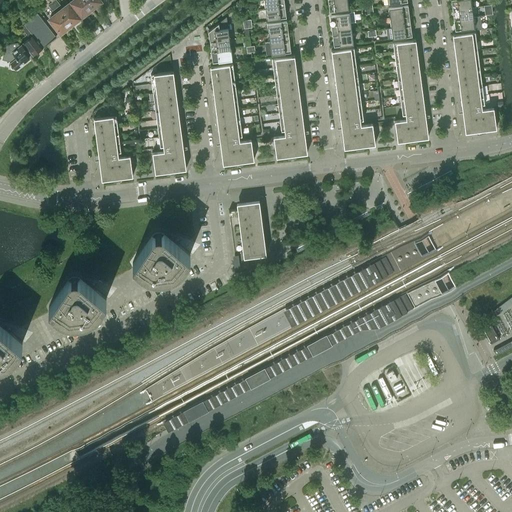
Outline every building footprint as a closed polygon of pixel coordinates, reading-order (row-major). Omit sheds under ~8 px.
[(82,16),(83,15),(85,15),(88,13),(88,11),(92,8),(85,0),(71,0),(70,1),(82,16)] [(101,0),(85,0),(92,8),(95,5),(97,6),(100,3),(100,1),(101,0)] [(264,0),(265,9),(285,7),(284,0),(264,0)] [(327,0),(329,11),(349,8),(347,0),(327,0)] [(470,0),(450,0),(452,8),(471,6),(470,0)] [(69,3),(59,10),(70,25),(74,22),(76,23),(79,20),(79,18),(80,17),(69,3)] [(388,7),(390,18),(407,16),(407,15),(409,15),(408,4),(388,7)] [(471,6),(452,8),(453,19),(455,18),(455,19),(473,16),(471,6)] [(285,7),(265,9),(267,19),(286,17),(285,7)] [(49,18),(60,33),(62,32),(63,32),(67,30),(67,28),(70,25),(59,10),(49,18)] [(56,36),(37,12),(26,20),(45,45),(56,36)] [(349,12),(331,14),(330,14),(331,24),(350,22),(349,12)] [(407,16),(390,18),(391,28),(410,25),(409,15),(407,15),(407,16)] [(229,38),(228,28),(226,16),(218,22),(208,30),(209,37),(210,41),(211,41),(229,38)] [(455,19),(455,18),(453,19),(455,30),(474,27),(473,16),(455,19)] [(45,45),(26,20),(20,25),(29,36),(22,42),(33,55),(34,54),(35,55),(39,52),(39,50),(45,45)] [(267,22),(269,34),(286,31),(288,31),(287,20),(267,22)] [(350,22),(331,24),(332,34),(334,34),(352,32),(350,22)] [(410,25),(391,28),(392,38),(412,35),(410,25)] [(286,31),(269,34),(270,43),(289,41),(288,31),(286,31)] [(476,41),(475,31),(452,34),(454,44),(476,41)] [(334,34),(332,34),(334,46),(353,43),(352,32),(334,34)] [(229,38),(211,41),(210,41),(211,51),(231,49),(229,38)] [(393,42),(394,51),(417,48),(415,39),(393,42)] [(291,51),(290,46),(289,41),(270,43),(265,44),(266,54),(291,51)] [(477,49),(476,41),(454,44),(455,52),(477,49)] [(6,44),(3,59),(12,61),(10,62),(11,63),(10,65),(12,68),(15,68),(17,67),(18,68),(21,66),(21,64),(23,62),(25,62),(28,60),(28,58),(29,57),(28,56),(26,53),(28,52),(21,43),(19,45),(17,42),(6,44)] [(331,50),(332,60),(355,57),(354,47),(331,50)] [(417,48),(394,51),(395,60),(418,57),(417,48)] [(231,49),(211,51),(212,61),(232,59),(231,49)] [(478,58),(477,49),(455,52),(456,61),(478,58)] [(272,58),(273,68),(295,64),(294,55),(272,58)] [(355,57),(332,60),(334,69),(356,66),(355,57)] [(418,57),(395,60),(396,69),(419,66),(418,57)] [(480,68),(478,58),(456,61),(457,70),(480,68)] [(210,66),(211,76),(234,73),(232,63),(210,66)] [(295,64),(273,68),(274,76),(297,73),(295,64)] [(356,66),(334,69),(335,77),(336,77),(357,74),(356,66)] [(419,66),(396,69),(398,78),(420,75),(419,66)] [(481,76),(480,68),(457,70),(458,79),(481,76)] [(151,74),(152,84),(174,81),(173,71),(151,74)] [(234,73),(211,76),(212,84),(235,82),(234,73)] [(297,73),(274,76),(275,85),(298,82),(297,73)] [(357,74),(336,77),(335,77),(336,86),(358,83),(357,74)] [(420,75),(398,78),(399,87),(421,84),(420,75)] [(482,85),(481,76),(458,79),(459,88),(482,85)] [(174,81),(152,84),(153,92),(175,89),(174,81)] [(235,82),(212,84),(214,93),(236,90),(235,82)] [(298,82),(275,85),(277,94),(299,91),(298,82)] [(358,83),(336,86),(337,95),(360,92),(358,83)] [(421,84),(399,87),(400,96),(422,93),(421,84)] [(483,94),(482,85),(459,88),(460,97),(483,94)] [(175,89),(153,92),(154,101),(177,98),(175,89)] [(236,90),(214,93),(215,102),(237,99),(236,90)] [(299,91),(277,94),(278,103),(300,100),(299,91)] [(360,92),(337,95),(338,104),(361,101),(360,92)] [(422,93),(400,96),(401,105),(424,102),(422,93)] [(484,103),(483,94),(460,97),(462,106),(464,106),(481,104),(484,103)] [(177,98),(154,101),(155,110),(178,107),(177,98)] [(237,99),(215,102),(216,111),(238,108),(237,99)] [(300,100),(278,103),(279,111),(301,109),(300,100)] [(361,101),(338,104),(339,113),(362,110),(361,101)] [(424,102),(401,105),(402,114),(405,114),(422,111),(425,111),(424,102)] [(496,128),(493,107),(482,108),(481,104),(464,106),(465,111),(462,111),(465,132),(496,128)] [(178,107),(155,110),(157,119),(179,116),(178,107)] [(238,108),(216,111),(217,119),(239,117),(238,108)] [(301,109),(279,111),(280,121),(303,118),(301,109)] [(362,110),(339,113),(341,122),(343,122),(360,120),(363,119),(362,110)] [(422,111),(405,114),(406,118),(394,120),(397,141),(428,137),(425,116),(423,116),(422,111)] [(94,117),(95,127),(117,124),(116,114),(94,117)] [(179,116),(157,119),(158,127),(180,124),(179,116)] [(239,117),(217,119),(218,129),(241,126),(239,117)] [(304,127),(303,118),(280,121),(281,130),(301,127),(304,127)] [(360,120),(343,122),(344,127),(341,127),(344,148),(375,144),(372,123),(361,124),(360,120)] [(117,124),(95,127),(96,136),(118,133),(117,124)] [(180,124),(158,127),(159,136),(181,134),(180,124)] [(241,126),(218,129),(219,138),(222,138),(239,136),(242,135),(241,126)] [(307,152),(304,132),(302,132),(301,127),(281,130),(281,131),(276,131),(277,135),(273,136),(276,157),(307,152)] [(97,145),(119,142),(118,133),(96,136),(97,145)] [(183,143),(181,134),(159,136),(160,146),(163,146),(180,143),(183,143)] [(254,159),(251,139),(239,140),(239,136),(222,138),(223,142),(220,143),(223,164),(254,159)] [(118,151),(121,151),(119,142),(97,145),(98,154),(101,154),(118,151)] [(186,168),(183,148),(181,148),(180,143),(163,146),(164,150),(152,152),(155,172),(186,168)] [(133,175),(130,155),(118,156),(118,151),(101,154),(102,158),(99,159),(102,179),(133,175)] [(266,253),(259,199),(237,202),(237,208),(229,209),(236,267),(248,266),(247,256),(266,253)] [(186,260),(187,258),(189,254),(189,255),(190,254),(176,242),(164,232),(163,231),(161,230),(159,230),(157,230),(156,231),(154,231),(153,232),(151,234),(132,262),(133,263),(133,262),(138,267),(140,269),(143,270),(146,272),(148,273),(150,273),(151,274),(155,274),(159,275),(163,274),(167,273),(171,272),(175,271),(177,269),(179,268),(181,266),(182,265),(184,263),(185,261),(186,260)] [(382,304),(314,340),(317,346),(320,352),(327,366),(329,365),(327,362),(437,304),(440,298),(442,293),(430,271),(414,241),(408,231),(390,241),(395,251),(343,278),(351,292),(370,282),(382,304)] [(98,310),(99,309),(101,306),(102,305),(102,304),(103,303),(105,299),(106,299),(106,298),(94,288),(80,276),(79,275),(77,275),(75,274),(74,274),(72,275),(70,276),(69,277),(68,278),(49,306),(49,307),(52,309),(54,311),(56,313),(57,313),(58,314),(59,315),(62,316),(65,317),(67,318),(71,319),(75,319),(79,319),(82,318),(86,317),(87,317),(89,316),(90,315),(92,314),(94,313),(95,312),(96,311),(98,310)] [(509,347),(511,345),(511,305),(511,306),(511,307),(494,316),(509,347)] [(10,333),(0,323),(0,362),(1,362),(3,361),(4,361),(6,360),(8,358),(9,357),(12,356),(16,352),(17,351),(18,350),(18,349),(21,343),(22,343),(10,333)] [(499,339),(490,323),(482,327),(484,331),(483,331),(485,335),(486,338),(488,341),(490,343),(491,343),(499,339)] [(496,355),(508,348),(505,342),(492,349),(496,355)]
